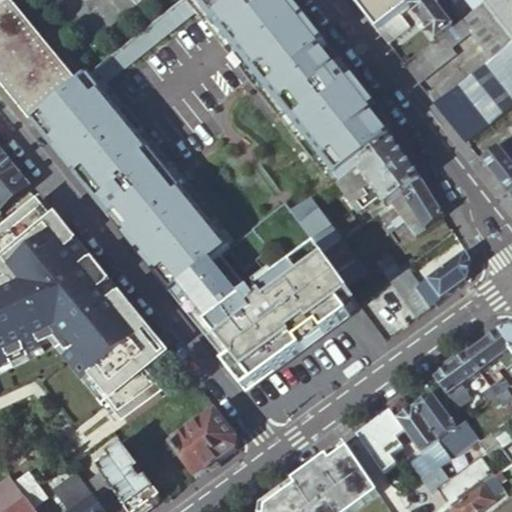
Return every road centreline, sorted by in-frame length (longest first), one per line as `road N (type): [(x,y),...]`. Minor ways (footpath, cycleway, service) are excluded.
road 1 (unclassified): [(0,101),(281,449)]
road 2 (residential): [(317,0),(511,249)]
road 3 (residential): [(281,449),(511,282)]
road 4 (unknown): [(339,407),(404,511)]
